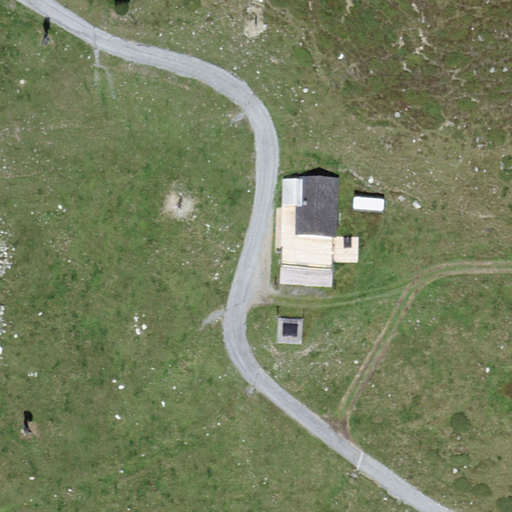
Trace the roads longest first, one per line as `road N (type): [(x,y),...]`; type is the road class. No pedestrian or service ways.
road 1 (track): [(26,0),(81,34),(193,68),(254,117),(261,187),(229,315)]
road 2 (track): [(511,271),(431,270),(319,319),(229,315)]
road 3 (track): [(229,315),(242,369),(431,511)]
